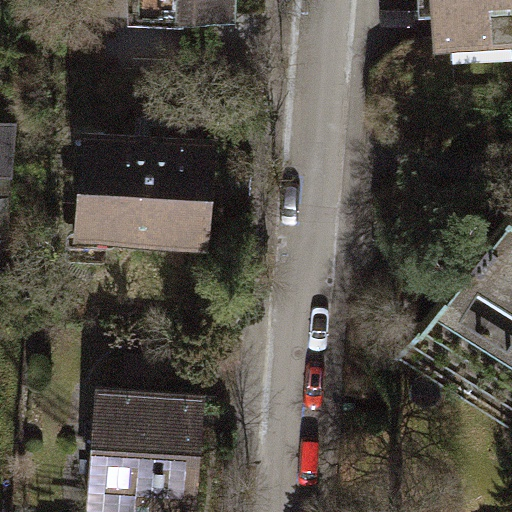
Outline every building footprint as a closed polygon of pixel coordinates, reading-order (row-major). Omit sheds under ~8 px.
[(230,0),(134,0),(135,10),(230,15),(230,0)] [(511,0),(438,0),(441,37),(511,31),(511,0)] [(168,102),(165,134),(213,138),(220,138),(222,106),(168,102)] [(0,265),(5,264),(17,128),(0,127),(0,265)] [(206,237),(213,138),(165,134),(89,129),(80,255),(108,257),(110,230),(206,237)] [(511,209),(396,353),(511,422),(511,209)] [(131,354),(129,390),(183,394),(186,358),(131,354)] [(190,511),(200,395),(183,394),(129,390),(102,387),(92,509),(126,511),(190,511)]
